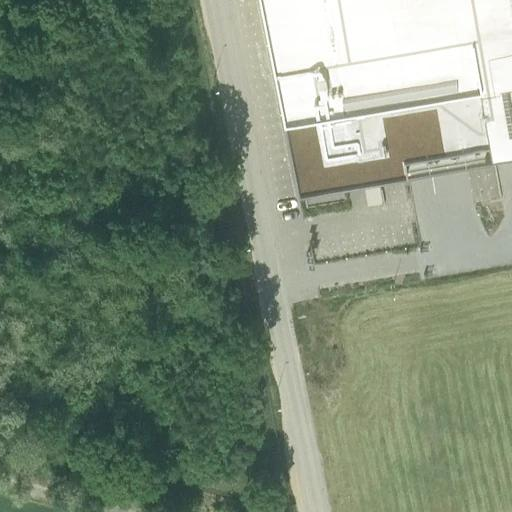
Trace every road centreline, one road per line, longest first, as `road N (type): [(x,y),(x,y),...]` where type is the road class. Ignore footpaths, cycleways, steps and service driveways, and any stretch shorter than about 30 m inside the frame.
road 1 (unclassified): [(212,0),(312,511)]
road 2 (unclassified): [(125,511),(0,476)]
